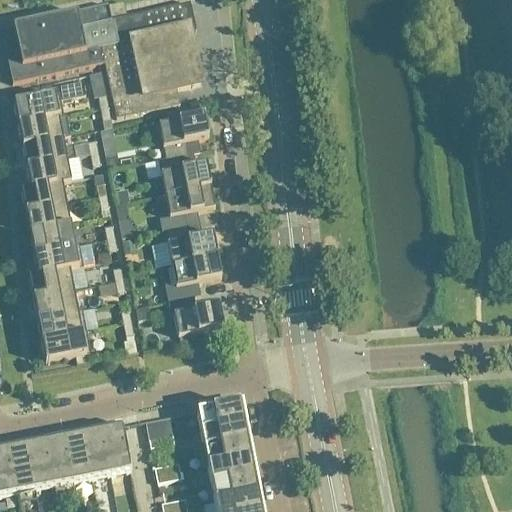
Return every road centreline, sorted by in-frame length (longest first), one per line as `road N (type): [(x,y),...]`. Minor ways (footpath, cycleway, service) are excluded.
road 1 (tertiary): [(306,365),(263,0)]
road 2 (residential): [(0,429),(306,365)]
road 3 (residential): [(511,351),(306,365)]
road 4 (tertiary): [(334,511),(306,365)]
